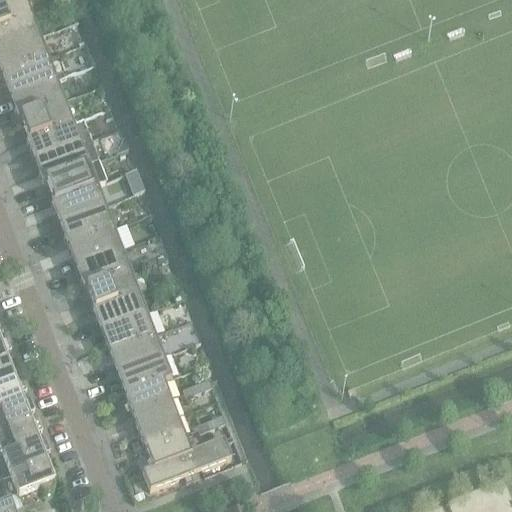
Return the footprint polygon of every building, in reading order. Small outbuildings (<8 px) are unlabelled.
[(0,32),(31,20),(23,0),(18,0),(0,7),(0,32)] [(0,56),(39,42),(31,20),(0,32),(0,56)] [(0,77),(1,81),(47,63),(39,42),(0,56),(0,57),(4,68),(0,68),(0,77)] [(16,100),(56,85),(47,63),(1,81),(6,92),(12,89),(16,100)] [(18,124),(45,113),(64,106),(56,85),(16,100),(20,110),(14,113),(18,124)] [(26,145),(72,127),(64,106),(45,113),(18,124),(18,125),(20,124),(24,133),(28,132),(32,142),(26,144),(26,145)] [(41,164),(80,148),(72,127),(26,145),(30,156),(37,153),(41,164)] [(42,187),(89,170),(80,148),(41,164),(45,174),(38,177),(42,187)] [(51,208),(97,191),(106,187),(98,166),(89,170),(42,187),(43,188),(45,188),(49,197),(53,196),(57,205),(50,208),(51,208)] [(65,227),(105,212),(97,191),(51,208),(55,219),(61,216),(65,227)] [(67,251),(113,233),(105,212),(65,227),(70,238),(63,240),(67,251)] [(82,270),(122,255),(113,233),(67,251),(71,262),(78,259),(82,270)] [(84,294),(130,276),(122,255),(82,270),(86,281),(80,283),(84,294)] [(92,315),(138,297),(130,276),(84,294),(84,295),(86,294),(90,304),(94,302),(98,312),(92,314),(92,315)] [(107,334),(146,319),(138,297),(92,315),(96,326),(103,323),(107,334)] [(108,358),(154,340),(146,319),(107,334),(111,345),(104,347),(108,358)] [(123,377),(163,362),(154,340),(108,358),(113,369),(119,366),(123,377)] [(125,401),(171,383),(163,362),(123,377),(127,388),(121,390),(125,401)] [(6,366),(0,368),(0,391),(14,386),(6,366)] [(132,419),(170,404),(164,387),(171,384),(171,383),(125,401),(132,419)] [(212,393),(208,384),(195,390),(198,398),(212,393)] [(14,386),(0,391),(0,415),(22,407),(14,386)] [(198,398),(195,390),(182,395),(185,403),(198,398)] [(139,437),(177,422),(170,404),(132,419),(139,437)] [(22,407),(0,415),(0,438),(30,427),(22,407)] [(209,425),(212,434),(225,428),(222,420),(209,425)] [(146,455),(184,440),(177,422),(139,437),(146,455)] [(212,434),(209,425),(195,431),(199,439),(212,434)] [(30,427),(0,438),(0,461),(37,447),(30,427)] [(146,455),(152,472),(153,472),(183,461),(190,458),(190,457),(184,440),(146,455)] [(183,461),(193,486),(199,483),(197,477),(231,464),(223,444),(190,457),(190,458),(183,461)] [(9,482),(45,467),(37,447),(0,461),(0,484),(2,484),(9,482)] [(193,486),(183,461),(153,472),(152,472),(142,476),(150,495),(183,482),(186,489),(193,486)] [(45,467),(9,482),(17,502),(39,493),(40,495),(41,496),(42,497),(43,497),(44,498),(46,498),(47,498),(48,498),(50,497),(51,496),(52,495),(53,494),(53,492),(53,490),(53,489),(45,467)] [(146,504),(143,498),(134,501),(136,508),(146,504)] [(0,506),(0,511),(13,511),(10,503),(0,506)]
